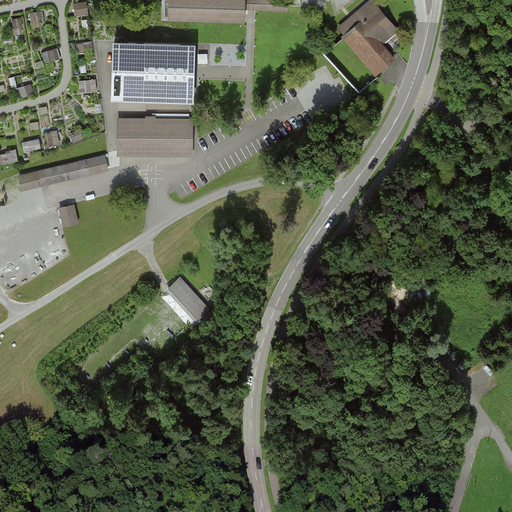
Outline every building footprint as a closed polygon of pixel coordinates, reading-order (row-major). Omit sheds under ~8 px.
[(169,0),(169,18),(245,20),(245,8),(250,8),(255,8),(287,9),(287,6),(287,0),(169,0)] [(75,2),(75,14),(89,14),(88,1),(75,2)] [(398,33),(371,2),(338,30),(345,37),(378,76),(397,60),(384,45),(398,33)] [(42,10),(30,12),(33,27),(44,25),(42,10)] [(24,32),(23,17),(14,17),(15,33),(24,32)] [(195,45),(114,43),(113,97),(193,99),(194,72),(195,45)] [(59,48),(43,51),(45,62),(61,59),(59,48)] [(333,48),(327,54),(333,59),(339,53),(333,48)] [(359,91),(366,86),(356,73),(350,78),(359,91)] [(80,79),(81,92),(98,90),(97,78),(80,79)] [(32,83),(17,88),(20,97),(35,93),(32,83)] [(121,120),(120,155),(121,155),(121,152),(190,153),(191,121),(121,120)] [(25,150),(41,149),(40,139),(24,140),(25,150)] [(4,163),(19,160),(17,150),(2,154),(4,163)] [(104,155),(18,176),(22,191),(108,171),(104,155)] [(74,205),(58,209),(63,228),(78,224),(74,205)] [(180,278),(169,288),(197,319),(208,309),(180,278)]
